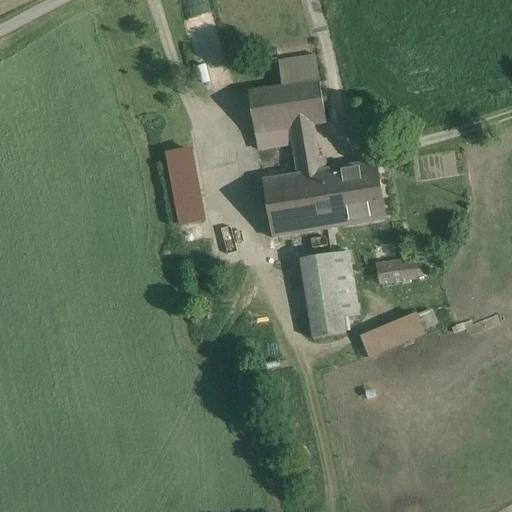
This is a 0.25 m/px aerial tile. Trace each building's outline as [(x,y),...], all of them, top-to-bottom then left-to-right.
[(317,57),(280,63),(284,87),(320,81),(317,57)] [(284,87),(249,93),(259,150),(295,144),(300,176),(264,182),(274,238),(387,220),(377,163),(328,171),(326,156),(319,158),(314,125),(327,122),(320,81),(284,87)] [(367,104),(349,107),(354,137),(372,134),(369,115),(367,104)] [(167,140),(178,205),(201,201),(190,136),(167,140)] [(201,201),(178,205),(187,253),(210,249),(201,201)] [(350,253),(334,255),(344,319),(360,317),(350,253)] [(334,255),(301,261),(314,341),(346,335),(344,319),(334,255)] [(422,257),(387,262),(390,280),(425,275),(422,257)] [(418,315),(363,338),(371,357),(384,352),(426,334),(418,315)]
